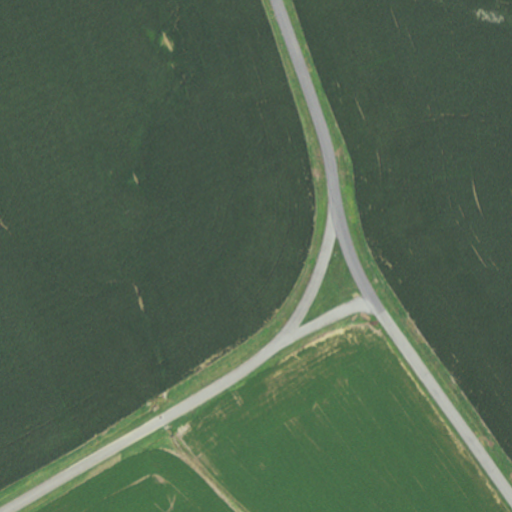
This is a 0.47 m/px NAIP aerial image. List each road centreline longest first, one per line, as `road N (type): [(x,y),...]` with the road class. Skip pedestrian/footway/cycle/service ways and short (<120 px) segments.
road 1 (residential): [(9,511),(284,343),(376,300)]
road 2 (residential): [(376,300),(354,258),(322,128),(278,0)]
road 3 (residential): [(511,494),(376,300)]
road 4 (residential): [(265,357),(323,265),(334,205),(329,154)]
